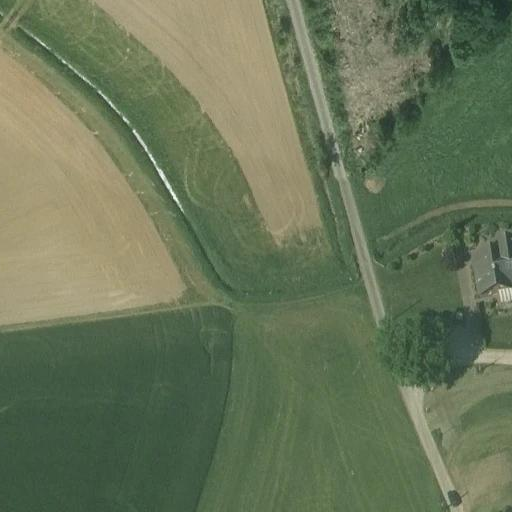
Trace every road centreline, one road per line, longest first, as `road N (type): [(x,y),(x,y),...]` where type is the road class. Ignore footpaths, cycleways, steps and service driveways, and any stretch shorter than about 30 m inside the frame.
road 1 (unclassified): [(295,0),(403,370)]
road 2 (residential): [(403,370),(461,511)]
